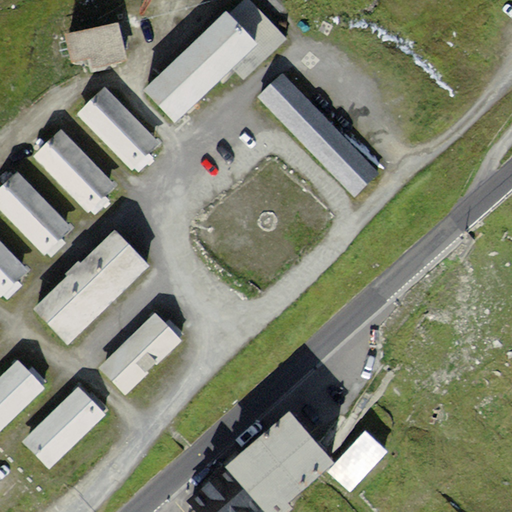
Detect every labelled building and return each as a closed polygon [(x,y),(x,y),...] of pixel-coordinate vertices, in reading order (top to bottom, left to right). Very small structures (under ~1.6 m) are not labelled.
[(243,2),(142,97),(176,133),(277,37),(243,2)] [(119,23),(63,35),(66,48),(70,63),(125,50),(119,23)] [(379,173),(282,77),(257,101),(355,197),(379,173)] [(160,146),(103,93),(74,123),(131,176),(160,146)] [(112,185),(61,135),(34,163),(85,212),(112,185)] [(69,229),(18,176),(0,193),(0,219),(39,259),(69,229)] [(113,235),(33,317),(68,352),(149,269),(113,235)] [(0,296),(27,271),(0,242),(0,296)] [(151,318),(97,374),(125,401),(179,345),(151,318)] [(14,366),(0,380),(0,436),(42,395),(14,366)] [(75,389),(20,445),(49,474),(104,417),(75,389)] [(334,464),(289,412),(187,500),(198,511),(263,511),(264,511),(263,511),(290,511),(294,509),(289,503),(334,464)]
